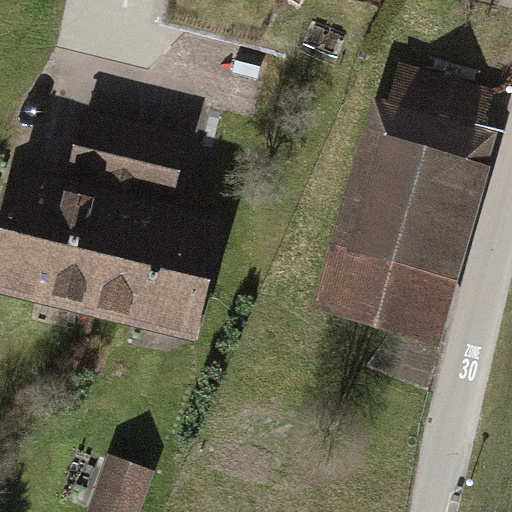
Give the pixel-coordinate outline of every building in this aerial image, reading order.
[(486,94),(404,71),(337,306),(419,329),(486,94)] [(0,281),(91,304),(134,128),(86,116),(71,177),(81,179),(77,196),(18,182),(0,255),(0,281)] [(189,327),(213,230),(154,216),(159,198),(168,201),(183,140),(134,128),(91,304),(189,327)] [(83,447),(73,511),(74,511),(95,511),(105,450),(83,447)] [(131,511),(145,477),(114,466),(98,508),(109,511),(131,511)]
